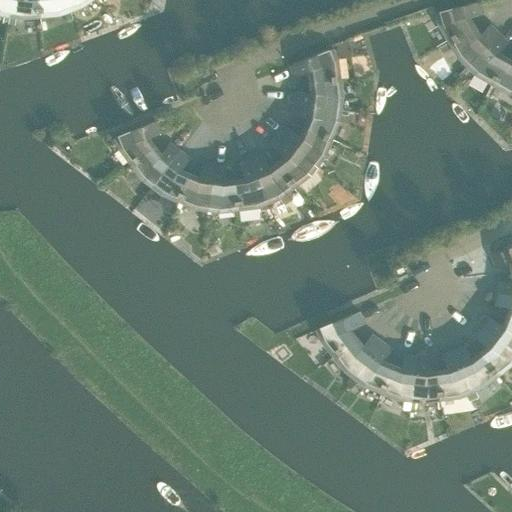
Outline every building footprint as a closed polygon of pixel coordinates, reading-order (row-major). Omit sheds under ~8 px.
[(10,23),(11,16),(10,16),(12,0),(0,0),(0,14),(4,15),(3,22),(10,23)] [(22,18),(41,17),(38,0),(12,0),(10,16),(11,16),(22,18)] [(59,15),(70,11),(66,0),(38,0),(41,17),(59,15)] [(82,7),(91,0),(66,0),(70,11),(82,7)] [(438,25),(448,41),(474,26),(469,17),(483,13),(480,0),(435,13),(438,25)] [(474,26),(448,41),(458,58),(466,66),(499,33),(490,24),(479,35),(474,26)] [(499,33),(466,66),(475,75),(491,84),(506,57),(497,53),(508,42),(499,33)] [(309,72),(310,82),(340,79),(338,60),(333,48),(290,66),(295,78),(309,72)] [(511,60),(506,57),(491,84),(508,93),(511,94),(511,60)] [(340,79),(310,82),(311,92),(296,90),(295,103),(341,109),(342,97),(340,79)] [(341,109),(295,103),(293,116),(308,118),(304,127),(331,139),(339,121),(341,109)] [(130,164),(154,146),(148,138),(162,132),(157,120),(114,137),(119,149),(130,164)] [(331,139),(304,127),(300,136),(288,127),(280,137),(317,166),(324,156),(331,139)] [(317,166),(280,137),(272,147),(284,157),(276,163),(294,187),(310,175),(317,166)] [(151,187),(180,150),(170,142),(160,154),(154,146),(130,164),(142,179),(151,187)] [(179,201),(190,173),(181,170),(190,158),(180,150),(151,187),(161,194),(178,201),(179,201)] [(294,187),(276,163),(268,169),(263,155),(251,160),(268,203),(280,198),(294,187)] [(268,203),(251,160),(239,164),(245,178),(235,180),(238,210),(257,208),(268,203)] [(190,173),(179,201),(178,201),(176,207),(181,209),(183,203),(196,209),(208,210),(214,164),(201,163),(199,177),(190,173)] [(238,210),(235,180),(225,181),(227,166),(214,164),(208,210),(220,212),(238,210)] [(511,271),(511,245),(491,255),(496,267),(510,261),(511,271)] [(496,292),(511,294),(511,271),(511,279),(511,281),(497,280),(496,292)] [(506,316),(511,318),(511,294),(496,292),(494,305),(509,307),(506,316)] [(321,341),(332,356),(356,337),(350,329),(364,323),(358,311),(316,329),(321,341)] [(482,327),(511,349),(511,318),(506,316),(502,326),(490,317),(482,327)] [(478,352),(497,376),(511,364),(511,349),(482,327),(474,337),(486,346),(478,352)] [(356,337),(332,356),(344,371),(354,378),(382,341),(371,333),(362,345),(356,337)] [(382,341),(354,378),(363,385),(381,392),(392,364),(383,361),(392,349),(382,341)] [(453,350),(474,399),(478,397),(475,390),(482,388),(497,376),(478,352),(470,358),(465,345),(453,350)] [(441,400),(442,400),(460,397),(465,395),(469,402),(474,399),(453,350),(441,355),(447,368),(437,370),(441,400)] [(402,368),(392,364),(381,392),(398,399),(410,401),(416,355),(403,353),(402,368)] [(416,355),(410,401),(422,402),(436,400),(438,409),(443,408),(442,400),(441,400),(437,370),(427,371),(429,356),(416,355)]
